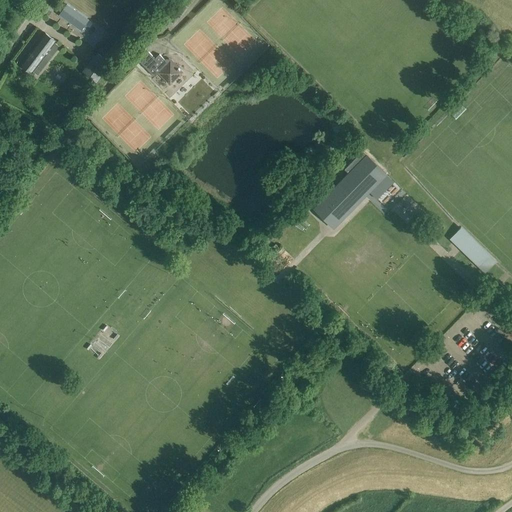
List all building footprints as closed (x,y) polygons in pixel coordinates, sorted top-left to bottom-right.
[(68,18),(65,23),(82,34),(88,24),(71,15),(69,19),(68,18)] [(45,32),(21,64),(33,73),(45,57),(49,61),(60,46),(56,43),(57,41),(45,32)] [(159,72),(170,83),(182,72),(180,70),(181,69),(179,67),(178,68),(171,60),(168,62),(160,54),(156,58),(146,48),(136,57),(155,76),(159,72)] [(111,63),(97,52),(83,71),(97,82),(111,63)] [(314,209),(328,222),(333,217),(328,213),(341,200),(351,210),(373,186),(375,188),(379,183),(378,182),(386,173),(363,150),(345,169),(349,173),(314,209)]
